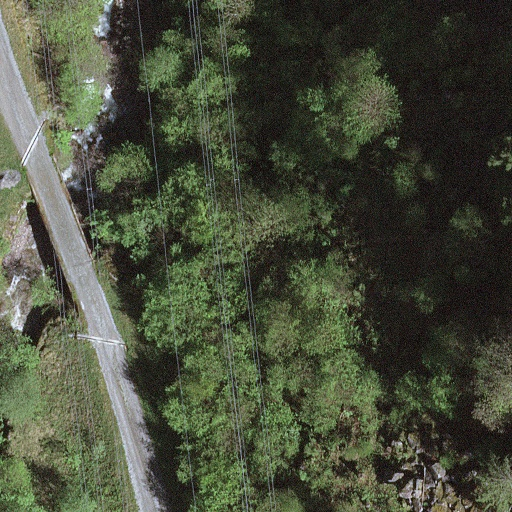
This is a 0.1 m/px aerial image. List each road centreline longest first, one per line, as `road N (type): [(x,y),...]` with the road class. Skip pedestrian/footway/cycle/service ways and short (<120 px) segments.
road 1 (track): [(79,273),(158,511)]
road 2 (track): [(0,52),(38,171)]
